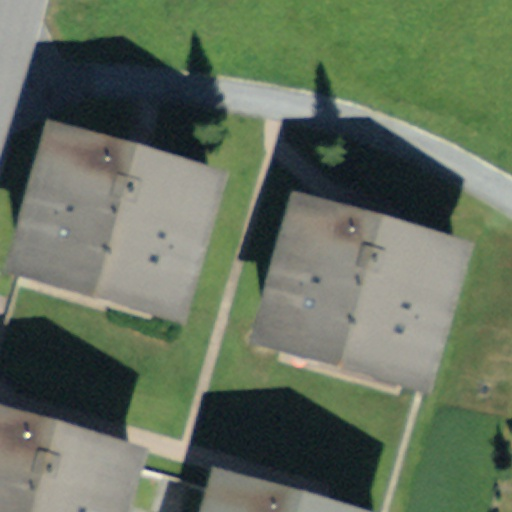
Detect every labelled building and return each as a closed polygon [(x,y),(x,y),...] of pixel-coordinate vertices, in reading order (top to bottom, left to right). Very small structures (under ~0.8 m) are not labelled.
[(57,148),(210,193),(216,174),(63,129),(57,148)] [(220,207),(57,160),(24,286),(185,334),(220,207)] [(460,284),(295,233),(258,354),(423,405),(460,284)] [(133,511),(143,477),(0,434),(0,511),(133,511)] [(262,511),(223,500),(219,511),(262,511)]
